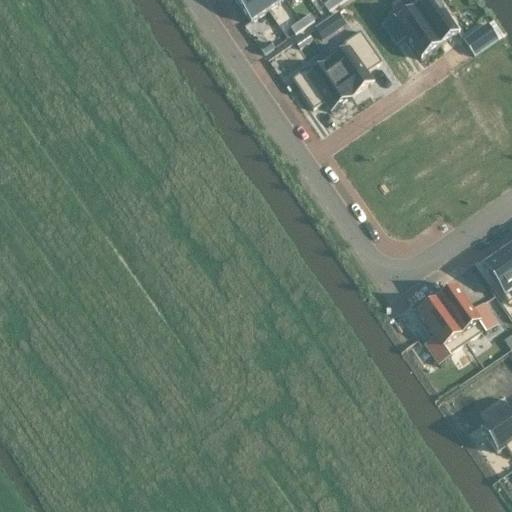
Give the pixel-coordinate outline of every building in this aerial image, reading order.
[(263,0),(236,0),(255,26),(273,14),(263,0)] [(287,0),(263,0),(273,14),(290,3),(287,0)] [(351,0),(340,0),(338,1),(343,8),(352,1),(351,0)] [(437,0),(423,0),(414,6),(444,50),(463,37),(437,0)] [(338,1),(328,8),(333,15),(343,8),(338,1)] [(371,13),(364,3),(357,8),(364,17),(371,13)] [(397,21),(386,28),(400,49),(411,42),(425,63),(444,50),(414,6),(395,19),(397,21)] [(339,36),(351,28),(342,16),(331,23),(339,36)] [(314,18),(304,24),(309,31),(319,24),(314,18)] [(304,24),(295,31),(299,38),(309,31),(304,24)] [(492,28),(468,44),(478,59),(503,43),(492,28)] [(349,48),(329,61),(356,100),(378,86),(372,77),(386,67),(364,35),(348,47),(349,48)] [(312,36),(299,45),(304,53),(317,44),(312,36)] [(274,45),(264,52),(268,58),(278,51),(274,45)] [(309,73),(296,82),(318,114),(329,106),(335,115),(356,100),(329,61),(310,75),(309,73)] [(511,265),(506,257),(487,270),(511,305),(511,265)] [(460,291),(441,304),(471,347),(488,336),(490,338),(502,329),(487,308),(477,315),(460,291)] [(441,304),(422,316),(439,341),(429,348),(443,370),(455,361),(454,359),(471,347),(441,304)] [(511,415),(485,433),(501,456),(509,451),(511,455),(511,415)]
